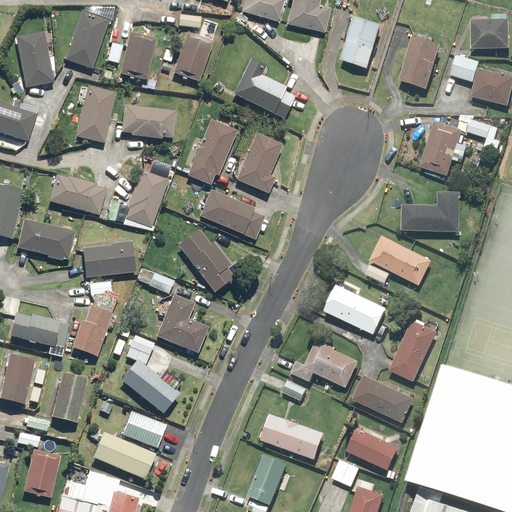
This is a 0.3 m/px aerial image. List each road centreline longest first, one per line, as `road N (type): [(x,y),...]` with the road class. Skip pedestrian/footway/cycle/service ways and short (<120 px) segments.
road 1 (residential): [(186,511),(227,397),(356,134)]
road 2 (unknown): [(0,153),(40,161),(127,142)]
